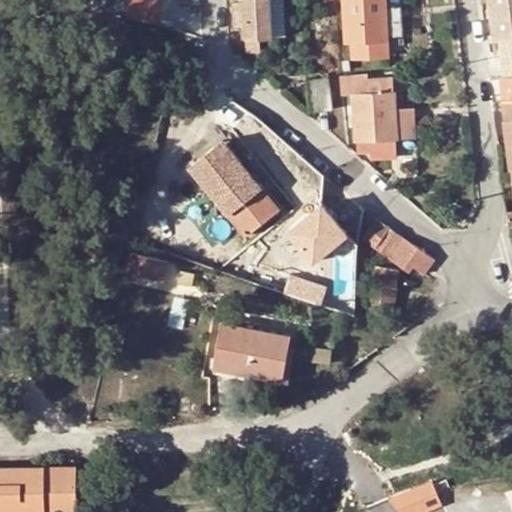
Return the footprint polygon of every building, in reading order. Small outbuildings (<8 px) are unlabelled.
[(143,0),(128,0),(124,17),(157,27),(161,5),(143,0)] [(244,28),(246,51),(258,51),(257,38),(270,37),(268,0),(242,0),(243,8),(232,9),(232,28),(244,28)] [(383,7),(382,0),(333,0),(334,5),(342,5),(345,42),(358,42),(376,41),(385,40),(383,7)] [(395,0),(382,0),(383,7),(385,40),(398,39),(395,0)] [(511,0),(488,0),(493,41),(498,40),(500,54),(511,52),(511,0)] [(376,41),(358,42),(358,52),(376,51),(376,41)] [(395,138),(393,106),(392,79),(369,81),(368,74),(340,77),(341,94),(353,93),(356,154),(396,153),(395,138)] [(306,80),(310,112),(331,111),(328,79),(306,80)] [(511,99),(502,101),(511,181),(511,99)] [(406,107),(393,106),(395,138),(408,138),(406,107)] [(222,139),(212,147),(217,153),(226,145),(222,139)] [(279,209),(226,145),(217,153),(212,147),(192,163),(204,178),(200,182),(245,237),(279,209)] [(372,162),(368,167),(388,181),(393,173),(379,162),(377,165),(372,162)] [(204,178),(192,163),(187,167),(200,182),(204,178)] [(312,263),(349,232),(320,198),(284,229),(312,263)] [(468,222),(473,214),(463,207),(457,215),(468,222)] [(360,239),(375,250),(389,229),(378,221),(375,220),(360,239)] [(375,250),(387,258),(401,238),(389,229),(375,250)] [(401,238),(387,258),(409,275),(413,270),(422,277),(435,261),(401,238)] [(131,253),(127,275),(143,278),(147,258),(147,256),(131,253)] [(147,258),(143,278),(164,283),(168,262),(147,258)] [(375,269),(372,283),(395,287),(397,273),(379,270),(375,269)] [(179,271),(178,284),(192,286),(194,273),(179,271)] [(372,283),(370,300),(393,304),(395,287),(372,283)] [(393,304),(370,300),(367,314),(390,318),(393,304)] [(249,369),(248,376),(282,381),(290,335),(221,323),(214,362),(249,369)] [(249,369),(214,362),(213,369),(248,376),(249,369)] [(73,511),(72,466),(41,467),(42,511),(73,511)] [(0,511),(42,511),(41,467),(9,468),(0,468),(0,511)] [(430,482),(388,500),(399,511),(428,511),(442,506),(430,482)]
